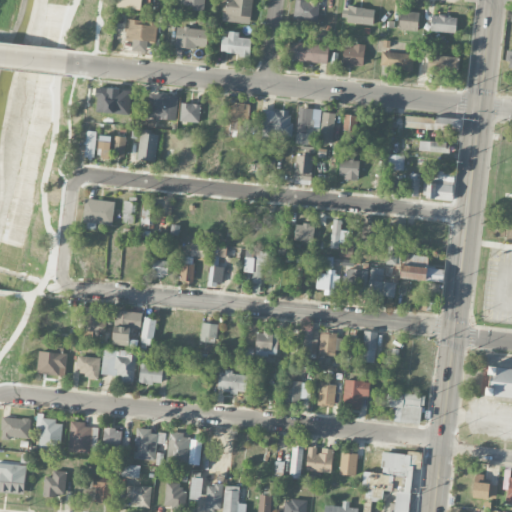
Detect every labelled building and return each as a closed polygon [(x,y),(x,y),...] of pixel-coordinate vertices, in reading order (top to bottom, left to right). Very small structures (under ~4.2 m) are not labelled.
[(141,10),(142,0),(117,0),(117,7),(141,10)] [(204,10),(204,0),(183,0),(183,5),(195,5),(194,10),(204,10)] [(249,24),(252,0),(225,0),(223,20),(249,24)] [(319,0),(314,0),(294,0),(293,19),(318,21),(319,0)] [(375,9),(348,6),(346,22),(373,25),(375,9)] [(418,29),(419,12),(400,11),(399,28),(418,29)] [(430,31),(456,32),(456,16),(431,15),(430,31)] [(146,52),(148,41),(155,42),(157,22),(147,21),(146,22),(126,20),(124,37),(132,38),(131,50),(146,52)] [(207,48),(208,28),(176,27),(175,46),(207,48)] [(239,33),(221,32),(220,53),(250,55),(251,38),(239,37),(239,33)] [(329,43),(289,42),(288,61),(328,62),(329,43)] [(364,45),(344,44),(342,66),(363,67),(364,45)] [(381,52),(380,68),(413,69),(414,53),(381,52)] [(458,74),(459,56),(427,55),(426,73),(458,74)] [(147,118),(176,119),(178,94),(148,93),(147,118)] [(250,104),(230,101),(224,135),(239,137),(241,123),(247,124),(250,104)] [(179,121),(199,122),(200,104),(180,102),(179,121)] [(312,143),(314,108),(298,107),(296,143),(312,143)] [(262,135),(290,137),(292,110),(263,109),(262,135)] [(334,120),(335,112),(321,111),(320,143),(339,143),(341,120),(334,120)] [(343,142),(357,142),(358,115),(344,114),(343,142)] [(404,125),(459,130),(460,119),(405,114),(404,125)] [(85,150),(94,150),(95,131),(86,131),(85,150)] [(138,160),(156,161),(158,132),(139,131),(138,160)] [(112,136),(98,135),(97,148),(100,148),(100,158),(110,158),(110,154),(125,155),(126,137),(112,136)] [(450,141),(419,141),(419,151),(449,152),(450,141)] [(404,155),(388,154),(387,169),(403,170),(404,155)] [(294,183),(311,184),(312,156),(295,155),(294,183)] [(358,178),(359,159),(339,159),(338,178),(358,178)] [(452,200),(454,184),(455,172),(433,171),(432,183),(426,183),(425,198),(452,200)] [(419,173),(410,173),(409,195),(418,195),(419,173)] [(136,199),(123,198),(122,223),(136,223),(136,199)] [(114,200),(85,199),(83,226),(113,228),(114,200)] [(141,226),(154,227),(155,204),(142,203),(141,226)] [(348,248),(349,230),(341,230),(342,219),(332,219),(331,247),(348,248)] [(404,224),(392,222),(388,251),(399,252),(404,224)] [(315,224),(295,223),(294,241),(314,242),(315,224)] [(209,245),(190,243),(189,255),(208,257),(209,245)] [(219,256),(226,257),(227,245),(211,244),(208,286),(220,286),(221,266),(218,266),(219,256)] [(442,282),(444,269),(426,267),(428,256),(404,253),(400,277),(442,282)] [(311,263),(311,255),(297,254),(297,263),(311,263)] [(193,281),(194,257),(182,256),(181,281),(193,281)] [(332,267),(332,257),(319,256),(318,266),(332,267)] [(152,274),(168,275),(169,260),(153,259),(152,274)] [(384,267),(369,267),(368,296),(395,297),(395,282),(383,281),(384,267)] [(367,269),(345,269),(344,294),(366,295),(367,269)] [(332,290),(334,274),(317,273),(315,288),(332,290)] [(99,321),(100,308),(86,307),(85,340),(95,340),(95,332),(106,332),(107,321),(99,321)] [(142,312),(115,310),(112,344),(129,345),(131,328),(141,329),(142,312)] [(157,319),(145,317),(141,334),(154,336),(157,319)] [(199,341),(215,343),(218,324),(202,322),(199,341)] [(316,358),(317,339),(312,339),(313,327),(305,326),(303,357),(316,358)] [(378,332),(364,330),(360,361),(374,363),(378,332)] [(278,333),(255,333),(255,355),(277,355),(278,333)] [(320,333),(319,355),(336,355),(336,333),(320,333)] [(358,335),(350,334),(349,354),(357,355),(358,335)] [(102,375),(114,375),(113,381),(135,382),(136,352),(103,350),(102,375)] [(67,353),(37,352),(36,374),(66,375),(67,353)] [(100,357),(75,356),(75,374),(99,375),(100,357)] [(163,365),(141,363),(138,382),(161,384),(163,365)] [(511,368),(489,366),(486,395),(511,397),(511,368)] [(288,379),(300,379),(300,370),(288,369),(288,379)] [(217,390),(246,392),(248,373),(218,371),(217,390)] [(344,379),(343,406),(367,407),(369,380),(344,379)] [(310,386),(302,386),(303,380),(286,380),(285,402),(301,402),(301,398),(310,398),(310,386)] [(318,404),(334,405),(335,384),(319,383),(318,404)] [(394,422),(421,423),(422,393),(387,392),(386,407),(395,407),(394,422)] [(62,421),(43,419),(44,413),(40,413),(36,453),(59,455),(62,421)] [(0,437),(30,438),(30,418),(1,417),(0,437)] [(89,452),(90,423),(69,422),(68,451),(89,452)] [(121,446),(122,429),(104,428),(103,446),(121,446)] [(156,460),(157,444),(165,444),(165,433),(152,432),(152,428),(135,428),(134,458),(156,460)] [(166,462),(188,464),(190,434),(169,432),(166,462)] [(300,479),(304,446),(293,444),(289,477),(300,479)] [(319,447),(307,446),(305,471),(332,472),(333,448),(319,447)] [(408,511),(414,455),(382,452),(380,473),(363,471),(362,487),(365,487),(362,511),(379,511),(382,490),(396,491),(394,502),(390,502),(388,511),(408,511)] [(356,475),(357,453),(340,453),(339,474),(356,475)] [(274,476),(284,476),(284,461),(275,461),(274,476)] [(25,464),(0,462),(0,491),(25,493),(25,464)] [(139,466),(123,463),(121,475),(138,477),(139,466)] [(53,477),(43,476),(42,495),(64,496),(65,471),(53,470),(53,477)] [(496,483),(484,482),(484,474),(474,473),(473,497),(496,498),(496,483)] [(203,478),(191,477),(189,498),(200,499),(203,478)] [(112,502),(113,482),(94,481),(93,501),(112,502)] [(184,509),(185,483),(165,482),(164,508),(184,509)] [(219,511),(224,486),(207,483),(204,510),(217,511),(219,511)] [(126,505),(150,506),(151,486),(127,485),(126,505)] [(223,511),(245,511),(246,503),(239,503),(240,486),(224,485),(223,511)] [(270,511),(271,495),(259,494),(257,511),(270,511)] [(305,511),(306,500),(283,499),(283,511),(305,511)] [(324,503),(323,511),(357,511),(358,508),(349,507),(349,505),(324,503)]
